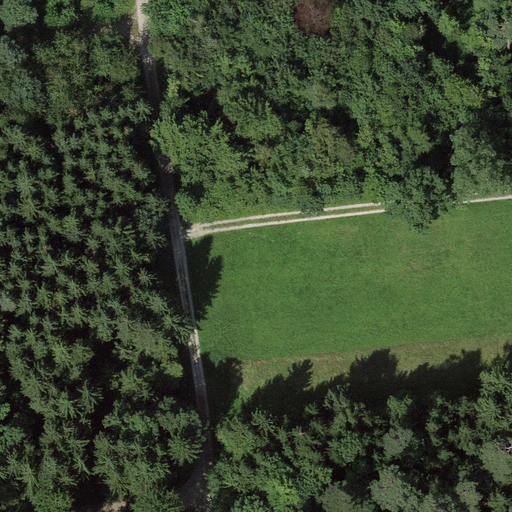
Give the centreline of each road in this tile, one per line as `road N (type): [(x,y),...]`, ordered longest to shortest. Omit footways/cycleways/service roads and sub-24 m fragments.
road 1 (track): [(511,191),(184,231),(215,497)]
road 2 (track): [(184,231),(139,0)]
road 3 (track): [(140,33),(0,52)]
road 4 (track): [(215,497),(78,511)]
